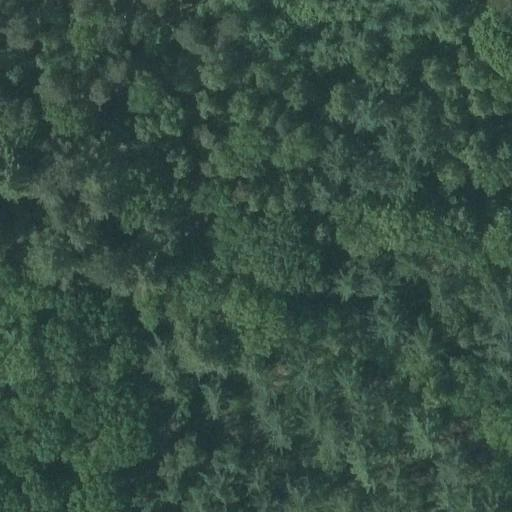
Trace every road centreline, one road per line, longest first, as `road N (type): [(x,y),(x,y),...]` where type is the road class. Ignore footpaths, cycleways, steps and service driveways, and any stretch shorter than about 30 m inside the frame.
road 1 (track): [(511,363),(161,251),(131,284),(137,353),(0,340)]
road 2 (track): [(0,114),(378,39),(511,0)]
road 3 (track): [(511,205),(268,193),(189,217),(161,251)]
road 4 (track): [(137,353),(166,511)]
